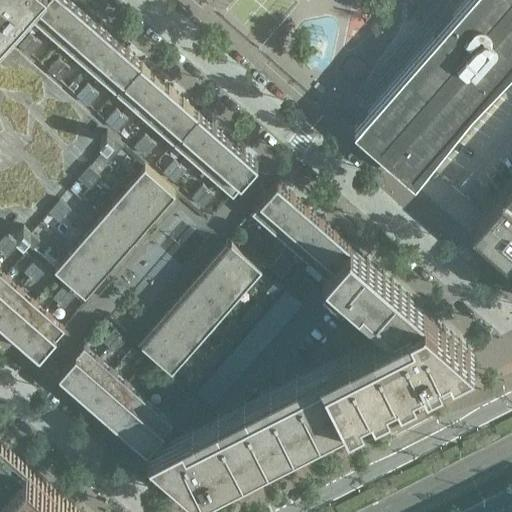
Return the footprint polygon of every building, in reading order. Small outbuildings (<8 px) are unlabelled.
[(0,0),(0,31),(27,0),(0,0)] [(44,25),(66,0),(39,0),(29,12),(44,25)] [(59,38),(84,9),(74,0),(66,0),(44,25),(59,38)] [(511,0),(467,0),(358,125),(411,172),(459,114),(511,60),(511,0)] [(73,50),(99,21),(84,9),(59,38),(73,50)] [(88,63),(113,34),(99,21),(73,50),(88,63)] [(24,48),(35,36),(29,31),(19,43),(24,48)] [(102,76),(128,47),(113,34),(88,63),(102,76)] [(30,53),(41,41),(35,36),(24,48),(30,53)] [(175,190),(145,163),(123,143),(5,40),(1,44),(0,45),(0,217),(24,238),(55,265),(85,292),(86,291),(175,191),(174,191),(175,190)] [(117,88),(142,59),(128,47),(102,76),(117,88)] [(53,73),(64,61),(59,56),(48,68),(53,73)] [(131,101),(157,72),(142,59),(117,88),(131,101)] [(59,78),(70,66),(64,61),(53,73),(59,78)] [(146,114),(171,85),(157,72),(131,101),(146,114)] [(82,99),(93,86),(87,81),(76,94),(82,99)] [(160,126),(185,97),(171,85),(146,114),(160,126)] [(88,104),(99,91),(93,86),(82,99),(88,104)] [(174,139),(200,110),(185,97),(160,126),(174,139)] [(111,124),(122,112),(116,106),(105,119),(111,124)] [(189,152),(214,123),(200,110),(174,139),(189,152)] [(117,129),(128,117),(122,112),(111,124),(117,129)] [(203,164),(229,135),(214,123),(189,152),(203,164)] [(140,149),(151,137),(145,132),(134,144),(140,149)] [(218,177),(243,148),(229,135),(203,164),(218,177)] [(145,154),(156,142),(151,137),(140,149),(145,154)] [(233,191),(258,162),(257,161),(243,148),(218,177),(233,191)] [(168,175),(179,162),(174,157),(163,169),(168,175)] [(174,180),(185,167),(179,162),(168,175),(174,180)] [(267,220),(293,191),(278,179),(277,178),(252,207),(267,220)] [(197,200),(208,187),(203,182),(192,195),(197,200)] [(203,205),(214,192),(208,187),(197,200),(203,205)] [(282,233),(307,204),(293,191),(267,220),(282,233)] [(511,205),(502,196),(501,197),(486,214),(472,230),(484,240),(491,247),(500,254),(507,261),(511,264),(511,205)] [(296,246),(321,217),(307,204),(282,233),(296,246)] [(311,258),(336,229),(321,217),(296,246),(311,258)] [(247,244),(258,231),(252,226),(241,239),(247,244)] [(325,271),(350,242),(336,229),(311,258),(325,271)] [(253,249),(264,236),(258,231),(247,244),(253,249)] [(0,248),(1,249),(12,237),(6,232),(0,238),(0,248)] [(7,255),(17,242),(12,237),(1,249),(7,255)] [(262,266),(231,239),(231,240),(230,240),(216,256),(246,283),(262,266)] [(356,298),(381,269),(353,245),(352,245),(351,245),(327,272),(326,272),(341,285),(356,298)] [(276,269),(287,256),(281,251),(270,264),(276,269)] [(246,283),(216,256),(201,273),(232,300),(246,283)] [(282,274),(293,261),(287,256),(276,269),(282,274)] [(30,275),(41,262),(35,257),(24,270),(30,275)] [(36,280),(46,267),(41,262),(30,275),(36,280)] [(370,311),(395,282),(381,269),(356,298),(370,311)] [(0,308),(20,285),(6,273),(0,279),(0,308)] [(232,300),(201,273),(186,290),(217,317),(232,300)] [(306,295),(317,282),(310,277),(299,289),(306,295)] [(272,295),(282,284),(276,278),(266,290),(272,295)] [(59,300),(69,287),(64,282),(53,295),(59,300)] [(421,305),(395,282),(370,311),(385,323),(421,305)] [(0,318),(9,327),(35,298),(20,285),(0,308),(0,318)] [(213,401),(304,299),(288,286),(198,387),(213,401)] [(64,305),(75,293),(69,287),(59,300),(64,305)] [(217,317),(186,290),(171,307),(202,334),(217,317)] [(24,339),(49,310),(35,298),(9,327),(24,339)] [(252,318),(262,307),(256,301),(246,313),(252,318)] [(430,353),(460,338),(421,305),(385,323),(396,333),(378,342),(401,388),(427,375),(422,364),(433,359),(430,353)] [(202,334),(171,307),(157,324),(187,351),(202,334)] [(40,353),(65,324),(49,310),(24,339),(38,352),(40,353)] [(242,330),(252,318),(246,313),(236,324),(242,330)] [(187,351),(157,324),(142,340),(142,341),(141,342),(172,368),(187,351)] [(109,344),(120,331),(114,326),(103,339),(109,344)] [(114,349),(125,336),(120,331),(109,344),(114,349)] [(223,352),(233,341),(226,335),(216,346),(223,352)] [(427,375),(474,351),(460,338),(430,353),(433,359),(422,364),(427,375)] [(74,383),(99,354),(84,341),(59,369),(60,370),(60,371),(74,383)] [(401,388),(378,342),(351,355),(375,401),(401,388)] [(213,363),(223,352),(216,346),(206,358),(213,363)] [(138,369),(148,357),(143,352),(132,364),(138,369)] [(88,396),(114,367),(99,354),(74,383),(88,396)] [(375,401),(351,355),(325,368),(349,415),(375,401)] [(143,374),(154,362),(148,357),(138,369),(143,374)] [(103,409),(128,380),(114,367),(88,396),(103,409)] [(349,415),(325,368),(299,382),(322,428),(349,415)] [(192,386),(203,375),(196,369),(186,381),(192,386)] [(166,395),(177,382),(172,377),(161,389),(166,395)] [(117,421),(143,392),(128,380),(103,409),(117,421)] [(172,400),(183,387),(177,382),(166,395),(172,400)] [(322,428),(299,382),(273,395),(296,441),(322,428)] [(132,434),(157,405),(143,392),(117,421),(132,434)] [(296,441),(273,395),(246,408),(270,455),(296,441)] [(147,447),(172,419),(157,405),(132,434),(146,446),(147,447)] [(270,455),(246,408),(220,422),(243,468),(270,455)] [(243,468),(220,422),(194,435),(212,471),(187,483),(197,491),(243,468)] [(212,471),(194,435),(186,439),(183,432),(163,442),(151,448),(149,447),(148,448),(187,483),(212,471)] [(84,511),(60,491),(0,438),(0,511),(84,511)]
